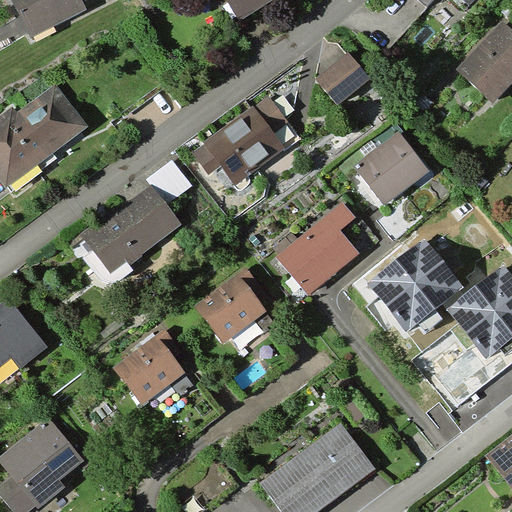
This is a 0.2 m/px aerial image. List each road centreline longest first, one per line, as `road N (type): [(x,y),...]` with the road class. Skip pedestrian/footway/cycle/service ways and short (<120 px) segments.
road 1 (residential): [(340,0),(0,262)]
road 2 (residential): [(378,511),(511,412)]
